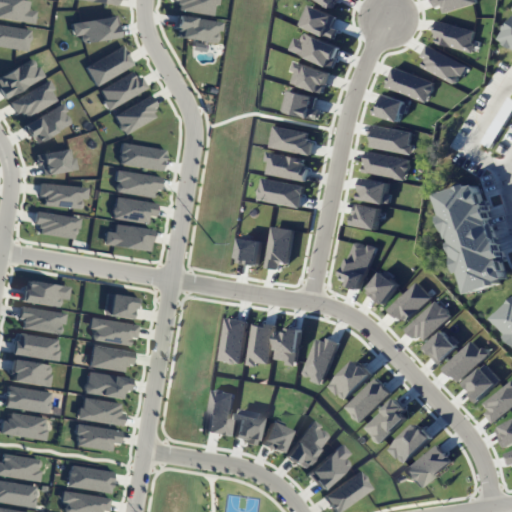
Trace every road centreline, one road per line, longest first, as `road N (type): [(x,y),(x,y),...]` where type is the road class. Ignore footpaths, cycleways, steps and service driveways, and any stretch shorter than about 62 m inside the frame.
road 1 (residential): [(0,248),(312,300),(350,314),(454,415),(484,466),(490,504)]
road 2 (residential): [(143,0),(189,108),(133,511)]
road 3 (residential): [(312,300),(346,120),(389,15)]
road 4 (residential): [(146,450),(260,474),(300,511)]
